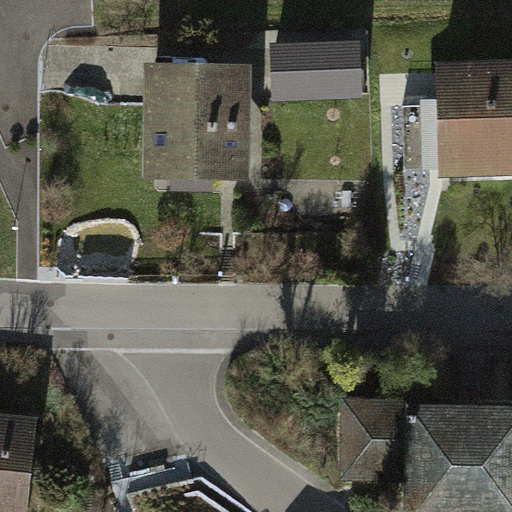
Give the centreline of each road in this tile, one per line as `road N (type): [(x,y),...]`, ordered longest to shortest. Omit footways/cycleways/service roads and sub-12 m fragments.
road 1 (residential): [(150,308),(511,312)]
road 2 (residential): [(150,308),(192,419),(298,511)]
road 3 (residential): [(0,307),(150,308)]
